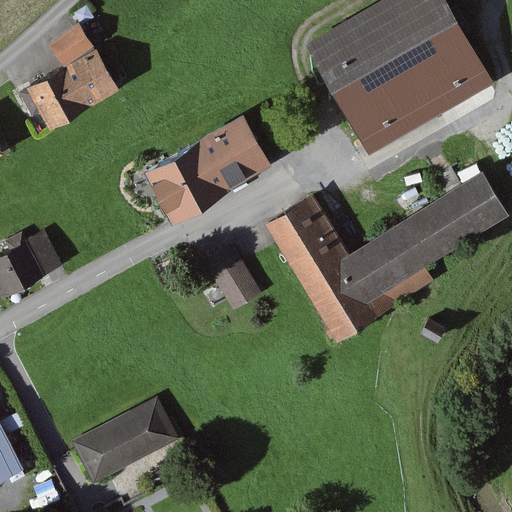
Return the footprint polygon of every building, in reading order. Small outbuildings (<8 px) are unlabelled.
[(441,0),(374,0),(300,42),(364,156),(489,86),(441,0)] [(51,68),(13,90),(36,129),(106,89),(68,24),(36,43),(51,68)] [(239,118),(138,171),(166,223),(266,169),(239,118)] [(307,194),(257,224),(327,341),(425,283),(414,265),(496,216),(470,174),(340,250),(307,194)] [(42,231),(0,252),(0,292),(58,263),(42,231)] [(229,243),(199,260),(229,312),(259,295),(229,243)] [(156,397),(69,442),(90,484),(177,439),(156,397)] [(0,435),(0,474),(16,466),(0,435)]
